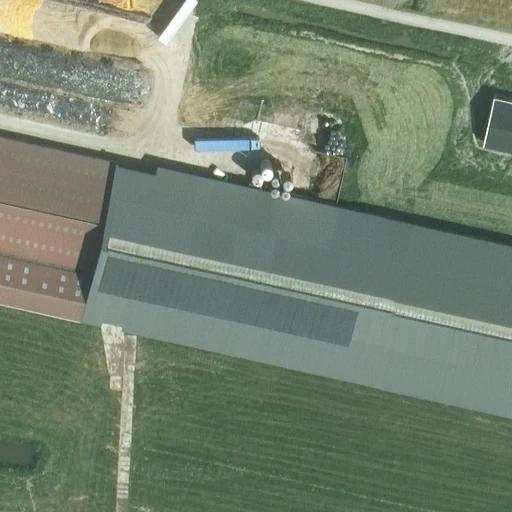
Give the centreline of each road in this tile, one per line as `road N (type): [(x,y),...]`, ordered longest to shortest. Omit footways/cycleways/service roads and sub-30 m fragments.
road 1 (track): [(122,511),(128,392),(109,320),(146,155)]
road 2 (track): [(333,0),(511,37)]
road 3 (track): [(151,156),(187,0)]
